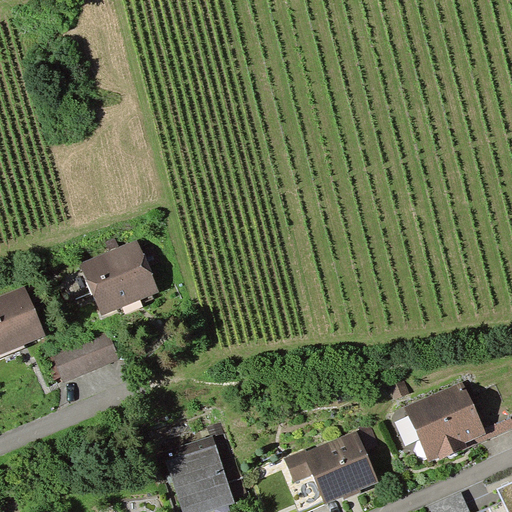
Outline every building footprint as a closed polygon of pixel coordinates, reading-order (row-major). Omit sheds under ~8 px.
[(159,291),(139,242),(88,262),(109,312),(159,291)] [(0,353),(45,335),(27,291),(0,301),(0,353)] [(488,433),(464,383),(413,407),(437,457),(488,433)] [(379,481),(358,434),(312,454),(333,501),(379,481)] [(206,511),(235,503),(214,438),(169,453),(188,511),(206,511)] [(511,511),(511,483),(498,490),(503,501),(490,507),(492,511),(511,511)]
